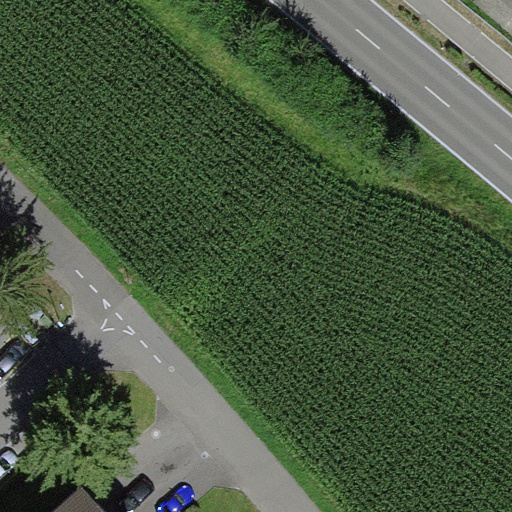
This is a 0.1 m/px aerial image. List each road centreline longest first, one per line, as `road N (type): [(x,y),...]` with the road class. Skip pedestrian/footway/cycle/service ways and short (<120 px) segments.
road 1 (residential): [(294,511),(117,313)]
road 2 (primary): [(318,0),(511,161)]
road 3 (residential): [(117,313),(0,185)]
road 4 (residential): [(0,419),(117,313)]
